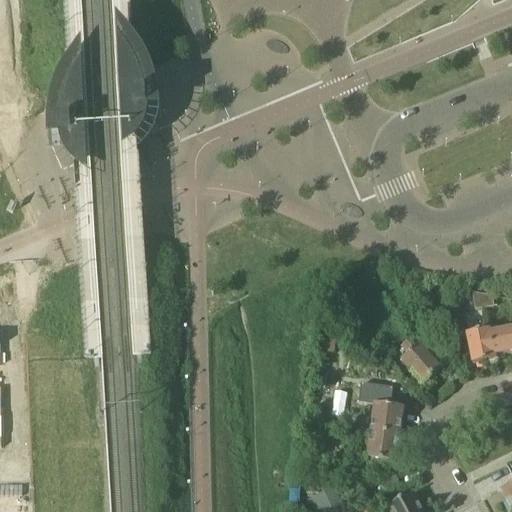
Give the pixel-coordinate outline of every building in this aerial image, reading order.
[(133,29),(117,11),(126,151),(130,148),(137,144),(141,139),(145,132),(148,125),(150,120),(151,111),(157,111),(162,111),(161,104),(160,93),(159,85),(157,78),(154,68),(149,55),(142,43),(133,29)] [(48,126),(49,140),(62,139),(62,144),(63,149),(66,155),(70,162),(78,169),(84,173),(90,176),(81,39),(77,44),(68,58),(62,71),(58,81),(54,92),(54,94),(52,102),(51,109),(49,117),(49,122),(48,126)] [(0,458),(26,457),(17,268),(0,268),(0,458)] [(475,313),(494,309),(493,298),(472,295),(475,313)] [(399,351),(401,349),(408,357),(401,364),(423,388),(441,372),(413,340),(415,338),(408,329),(392,343),(399,351)] [(511,331),(490,336),(495,359),(511,355),(511,331)] [(496,363),(495,359),(490,336),(490,332),(467,337),(473,367),(496,363)] [(323,342),(322,354),(334,355),(335,342),(323,342)] [(370,405),(375,405),(371,434),(400,438),(404,410),(387,408),(389,395),(372,392),(370,405)] [(400,438),(371,434),(365,475),(377,477),(379,463),(396,466),(400,438)] [(510,511),(511,511),(511,486),(501,492),(510,511)] [(332,511),(335,511),(344,508),(335,490),(325,495),(332,511)] [(420,511),(413,497),(387,511),(388,511),(420,511)]
